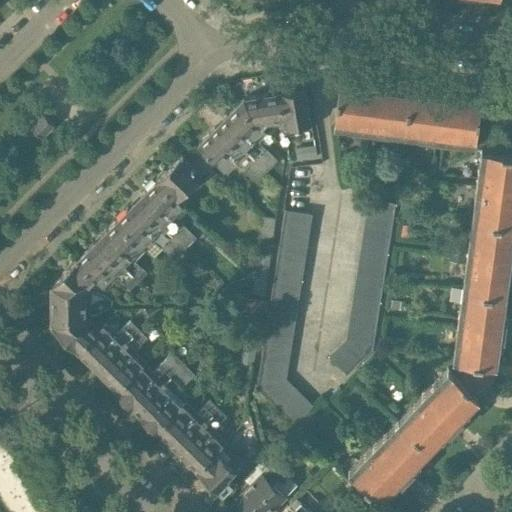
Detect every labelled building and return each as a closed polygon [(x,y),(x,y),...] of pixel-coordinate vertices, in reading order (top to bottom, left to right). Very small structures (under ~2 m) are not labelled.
[(412,91),(386,88),(385,85),(366,82),(365,85),(340,81),(334,125),(351,127),(367,130),(375,131),(390,133),(391,127),(406,129),(412,91)] [(280,92),(285,117),(287,125),(312,121),(306,87),(280,92)] [(271,119),(285,117),(280,92),(279,92),(276,90),(269,91),(267,94),(246,98),(270,122),(271,120),(271,119)] [(481,101),(455,97),(455,95),(436,92),(435,94),(412,91),(406,129),(421,131),(420,137),(436,139),(444,140),(460,142),(461,137),(475,139),(481,101)] [(511,98),(493,96),(490,123),(511,125),(511,98)] [(267,125),(270,122),(246,98),(221,123),(268,170),(279,159),(260,140),(268,133),(272,129),(267,125)] [(55,123),(43,111),(30,123),(42,136),(55,123)] [(203,148),(197,155),(210,168),(216,161),(228,173),(237,163),(256,182),(268,170),(221,123),(200,144),(203,148)] [(307,158),(317,156),(315,144),(305,146),(307,158)] [(511,220),(511,148),(487,145),(484,162),(479,161),(474,200),(479,201),(477,216),(511,220)] [(305,146),(295,148),(297,160),(307,158),(305,146)] [(183,154),(168,170),(163,169),(158,174),(158,178),(157,180),(181,204),(181,203),(213,171),(210,168),(197,155),(190,161),(183,154)] [(401,165),(410,166),(411,160),(402,158),(401,165)] [(157,180),(138,200),(192,254),(203,243),(181,221),(191,212),(181,203),(181,204),(157,180)] [(368,210),(394,214),(396,201),(370,197),(368,210)] [(182,265),(192,254),(138,200),(117,221),(142,246),(153,236),(182,265)] [(283,221),(309,225),(311,213),(285,208),(283,221)] [(366,223),(392,227),(394,214),(368,210),(366,223)] [(272,238),(276,217),(262,215),(259,236),(272,238)] [(511,246),(511,241),(511,220),(477,216),(475,231),(469,230),(464,270),(469,271),(467,286),(505,291),(509,266),(511,265),(511,257),(511,246)] [(136,252),(142,246),(117,221),(101,237),(142,278),(149,270),(138,258),(136,252)] [(281,234),(307,238),(309,225),(283,221),(281,234)] [(390,240),(392,227),(366,223),(364,235),(390,240)] [(305,251),(307,238),(281,234),(279,246),(305,251)] [(362,248),(388,252),(390,240),(364,235),(362,248)] [(133,287),(142,278),(101,237),(80,257),(98,275),(105,282),(114,273),(121,275),(133,287)] [(270,253),(271,242),(259,240),(257,250),(270,253)] [(277,259),(303,264),(305,251),(279,246),(277,259)] [(386,265),(388,252),(362,248),(360,261),(386,265)] [(270,264),(271,254),(258,251),(257,262),(270,264)] [(451,252),(450,260),(464,262),(465,254),(451,252)] [(89,285),(98,275),(80,257),(80,258),(79,257),(79,258),(78,259),(73,259),(69,264),(69,269),(53,284),(89,285)] [(301,276),(303,264),(277,259),(275,272),(301,276)] [(384,278),(386,265),(360,261),(358,274),(384,278)] [(257,262),(255,272),(268,274),(270,264),(257,262)] [(253,282),(266,284),(268,274),(255,272),(253,282)] [(299,289),(301,276),(275,272),(272,285),(299,289)] [(382,291),(384,278),(358,274),(356,286),(382,291)] [(253,282),(252,292),(265,294),(266,284),(253,282)] [(89,323),(89,285),(53,284),(53,317),(53,323),(89,324),(89,323)] [(297,302),(299,289),(272,285),(270,297),(297,302)] [(145,286),(137,294),(144,301),(152,293),(145,286)] [(380,303),(382,291),(356,286),(354,299),(380,303)] [(496,362),(499,336),(501,335),(504,317),(502,315),(505,291),(467,286),(465,301),(460,300),(454,340),(460,340),(458,357),(468,358),(466,371),(492,381),(494,362),(496,362)] [(239,296),(230,294),(228,307),(237,309),(239,296)] [(247,310),(249,297),(239,296),(237,309),(247,310)] [(249,297),(247,310),(256,312),(258,299),(249,297)] [(295,315),(297,302),(270,297),(268,310),(295,315)] [(400,308),(401,299),(392,298),(390,306),(400,308)] [(256,312),(266,313),(268,301),(258,299),(256,312)] [(378,316),(380,303),(354,299),(352,312),(378,316)] [(179,317),(199,320),(201,308),(181,304),(179,317)] [(142,311),(145,316),(149,317),(160,306),(145,307),(142,311)] [(223,311),(211,309),(210,320),(221,322),(223,311)] [(293,327),(295,315),(268,310),(266,323),(293,327)] [(221,322),(233,323),(234,313),(223,311),(221,322)] [(376,329),(378,316),(352,312),(350,324),(376,329)] [(234,313),(233,323),(244,325),(246,315),(234,313)] [(172,315),(166,324),(175,331),(182,322),(172,315)] [(244,325),(256,327),(257,317),(246,315),(244,325)] [(106,325),(98,332),(80,351),(100,371),(100,370),(141,329),(133,321),(120,333),(114,334),(106,325)] [(53,323),(69,339),(68,344),(73,349),(78,349),(80,351),(98,332),(89,323),(89,324),(53,323)] [(290,340),(293,327),(266,323),(264,336),(290,340)] [(374,342),(376,329),(350,324),(348,337),(374,342)] [(100,370),(100,371),(118,389),(144,364),(136,356),(137,350),(149,337),(141,329),(100,370)] [(256,345),(258,335),(245,333),(244,343),(256,345)] [(288,353),(290,340),(264,336),(262,348),(288,353)] [(338,346),(357,365),(373,349),(374,342),(348,337),(338,346)] [(256,345),(244,343),(242,352),(255,354),(256,345)] [(357,365),(338,346),(330,355),(348,374),(357,365)] [(286,366),(288,353),(262,348),(260,361),(286,366)] [(145,365),(144,364),(118,389),(117,390),(119,393),(119,396),(123,401),(127,401),(138,411),(185,363),(173,352),(152,374),(143,366),(145,365)] [(240,362),(253,364),(255,354),(242,352),(240,362)] [(256,387),(284,377),(286,366),(260,361),(256,387)] [(138,411),(146,420),(145,423),(150,428),(154,428),(156,430),(158,428),(182,404),(184,403),(190,396),(182,388),(196,374),(185,363),(138,411)] [(479,397),(492,381),(466,371),(460,379),(453,371),(441,383),(437,379),(426,390),(420,397),(409,408),(413,412),(403,423),(430,450),(447,432),(450,433),(463,419),(462,417),(480,398),(479,397)] [(294,386),(284,377),(256,387),(274,406),(294,386)] [(284,415),(303,395),(294,386),(274,406),(284,415)] [(312,404),(303,395),(284,415),(293,424),(312,404)] [(184,403),(182,404),(158,428),(179,449),(219,408),(211,400),(199,412),(192,412),(184,403)] [(219,408),(179,449),(197,467),(217,448),(218,449),(232,434),(229,431),(220,439),(215,434),(215,428),(227,416),(219,408)] [(315,422),(315,415),(310,410),(296,424),(304,432),(315,422)] [(412,467),(430,450),(403,423),(392,433),(388,429),(374,444),(359,458),(364,462),(353,473),(379,500),(398,482),(400,483),(413,470),(412,467)] [(217,448),(197,467),(197,468),(198,469),(198,473),(204,478),(208,478),(223,493),(236,480),(229,473),(236,467),(218,449),(217,448)] [(231,501),(241,511),(268,511),(297,483),(285,471),(281,475),(264,458),(245,477),(250,482),(231,501)] [(351,498),(358,498),(362,493),(354,485),(346,493),(351,498)] [(311,511),(296,497),(280,511),(311,511)]
